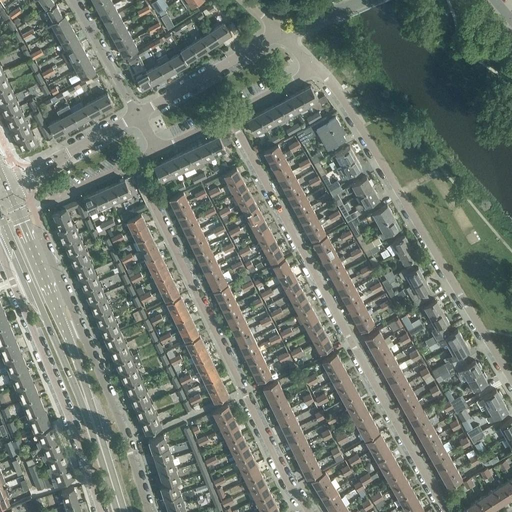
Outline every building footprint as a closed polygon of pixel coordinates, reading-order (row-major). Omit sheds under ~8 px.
[(100,0),(95,3),(100,12),(114,5),(111,0),(100,0)] [(47,9),(53,20),(63,15),(56,4),(47,9)] [(100,12),(105,21),(118,13),(114,5),(100,12)] [(0,10),(0,11),(5,19),(9,17),(3,9),(0,10)] [(105,21),(110,30),(123,22),(118,13),(105,21)] [(51,22),(56,31),(70,24),(65,14),(63,15),(53,20),(51,22)] [(7,22),(12,30),(16,28),(11,20),(7,22)] [(110,30),(115,38),(128,31),(123,22),(110,30)] [(213,29),(220,40),(231,33),(224,22),(213,29)] [(56,31),(61,40),(75,33),(70,24),(56,31)] [(33,29),(28,32),(22,34),(24,39),(27,37),(29,41),(33,38),(31,35),(35,33),(33,29)] [(213,29),(202,37),(209,48),(220,40),(213,29)] [(115,38),(119,47),(133,40),(128,31),(115,38)] [(61,40),(67,50),(80,43),(75,33),(61,40)] [(202,37),(191,44),(198,55),(209,48),(202,37)] [(133,40),(119,47),(124,56),(138,48),(135,44),(138,42),(136,38),(133,40)] [(67,50),(72,60),(86,52),(80,43),(67,50)] [(180,51),(181,52),(187,62),(198,55),(191,44),(180,51)] [(72,60),(77,69),(91,62),(86,52),(72,60)] [(181,52),(171,58),(177,69),(188,63),(187,62),(181,52)] [(171,58),(159,64),(165,76),(177,69),(171,58)] [(29,63),(34,71),(37,69),(33,61),(29,63)] [(91,62),(77,69),(82,78),(96,71),(91,62)] [(159,64),(147,71),(154,82),(165,76),(159,64)] [(0,72),(0,87),(9,83),(4,71),(0,72)] [(97,74),(99,77),(101,81),(105,79),(101,71),(97,74)] [(154,82),(147,71),(136,77),(142,89),(154,82)] [(35,74),(40,83),(43,81),(39,72),(35,74)] [(0,87),(0,101),(14,95),(9,83),(0,87)] [(310,85),(300,91),(307,105),(318,99),(317,98),(318,97),(315,92),(314,93),(310,85)] [(300,91),(289,96),(297,110),(307,105),(300,91)] [(107,92),(96,99),(102,110),(114,104),(107,92)] [(0,101),(0,102),(5,113),(20,106),(14,95),(0,101)] [(289,96),(279,102),(286,116),(297,110),(289,96)] [(96,99),(84,105),(90,117),(102,110),(96,99)] [(38,109),(33,100),(30,102),(34,111),(38,109)] [(279,102),(268,108),(276,122),(286,116),(279,102)] [(70,103),(58,109),(61,114),(73,108),(70,103)] [(84,105),(72,111),(78,123),(90,117),(84,105)] [(5,113),(11,125),(25,118),(20,106),(5,113)] [(268,108),(258,113),(265,127),(276,122),(268,108)] [(72,111),(60,118),(67,129),(78,123),(72,111)] [(319,111),(313,115),(315,120),(321,116),(319,111)] [(34,115),(47,140),(53,137),(39,112),(34,115)] [(265,127),(258,113),(247,119),(255,133),(265,127)] [(315,120),(313,115),(306,118),(309,123),(315,120)] [(326,117),(327,116),(297,133),(303,143),(320,133),(328,147),(345,137),(339,126),(341,125),(336,116),(328,121),(326,117)] [(11,125),(16,137),(31,130),(25,118),(11,125)] [(67,129),(60,118),(49,124),(55,136),(67,129)] [(298,123),(292,126),(294,131),(301,128),(298,123)] [(294,131),(292,126),(286,129),(289,134),(294,131)] [(31,130),(16,137),(21,149),(29,145),(30,148),(38,145),(31,130)] [(277,134),(271,138),(273,143),(280,139),(277,134)] [(219,135),(208,140),(215,154),(226,149),(219,135)] [(273,143),(271,138),(265,141),(268,146),(273,143)] [(208,140),(197,145),(204,159),(215,154),(208,140)] [(264,151),(269,160),(283,152),(278,143),(264,151)] [(197,145),(186,150),(193,165),(204,159),(197,145)] [(269,160),(274,169),(287,161),(285,157),(293,153),(291,150),(289,146),(284,149),(286,151),(283,153),(283,152),(269,160)] [(337,167),(342,164),(356,156),(350,146),(331,156),(337,167)] [(186,150),(176,155),(182,170),(193,165),(186,150)] [(314,163),(318,160),(324,157),(320,151),(310,157),(314,163)] [(176,155),(165,160),(172,175),(182,170),(176,155)] [(342,164),(337,167),(343,178),(362,167),(356,156),(342,164)] [(172,175),(165,160),(154,165),(161,180),(172,175)] [(318,169),(322,176),(325,173),(318,160),(314,163),(318,169)] [(226,161),(220,164),(222,170),(228,167),(226,161)] [(274,169),(278,177),(292,170),(287,161),(274,169)] [(222,170),(220,164),(213,167),(216,173),(222,170)] [(224,174),(229,183),(242,177),(236,167),(224,174)] [(278,177),(283,186),(297,179),(292,170),(278,177)] [(204,172),(198,175),(200,180),(207,177),(204,172)] [(322,176),(330,191),(340,185),(337,180),(332,184),(325,173),(322,176)] [(200,180),(198,175),(192,178),(194,183),(200,180)] [(373,187),(367,176),(346,187),(349,192),(355,188),(358,195),(373,187)] [(229,183),(234,193),(247,187),(242,177),(229,183)] [(125,179),(114,183),(122,200),(127,198),(126,196),(131,193),(125,179)] [(283,186),(288,195),(302,188),(297,179),(283,186)] [(183,182),(176,185),(179,190),(185,187),(183,182)] [(114,183),(104,188),(110,203),(116,200),(117,202),(122,200),(114,183)] [(179,190),(176,185),(170,188),(173,193),(179,190)] [(333,195),(339,207),(343,204),(337,193),(343,190),(340,185),(330,191),(333,195)] [(234,193),(240,203),(252,196),(247,187),(234,193)] [(373,187),(358,195),(362,201),(355,205),(358,209),(379,198),(373,187)] [(104,188),(94,192),(101,209),(106,207),(105,205),(110,203),(104,188)] [(288,195),(293,204),(306,196),(302,188),(288,195)] [(169,198),(174,207),(188,200),(183,191),(169,198)] [(101,209),(94,192),(83,197),(90,212),(95,209),(96,212),(101,209)] [(240,203),(245,213),(257,206),(252,196),(240,203)] [(293,204),(297,213),(311,205),(306,196),(293,204)] [(57,220),(60,227),(72,222),(67,210),(77,206),(82,217),(88,214),(81,198),(75,201),(60,208),(61,209),(54,212),(54,214),(52,215),(54,220),(57,220)] [(174,207),(178,216),(192,209),(188,200),(174,207)] [(210,200),(203,204),(206,209),(213,205),(210,200)] [(339,207),(347,221),(357,215),(355,211),(349,214),(343,204),(339,207)] [(375,217),(379,223),(394,215),(387,204),(367,216),(369,220),(375,217)] [(297,213),(302,221),(316,214),(311,205),(297,213)] [(245,213),(250,222),(263,216),(257,206),(245,213)] [(133,208),(127,211),(129,217),(135,214),(133,208)] [(178,216),(182,225),(196,218),(192,209),(178,216)] [(129,217),(127,211),(120,214),(123,220),(129,217)] [(127,220),(132,230),(146,223),(141,213),(127,220)] [(302,221),(307,230),(326,220),(324,215),(318,218),(316,214),(302,221)] [(347,221),(356,236),(361,234),(355,224),(360,221),(357,215),(347,221)] [(394,215),(379,223),(383,230),(377,233),(379,238),(400,226),(394,215)] [(250,222),(255,232),(268,225),(263,216),(250,222)] [(113,218),(106,221),(109,226),(115,223),(113,218)] [(182,225),(187,234),(201,227),(196,218),(182,225)] [(326,220),(307,230),(312,239),(325,232),(323,227),(328,224),(326,220)] [(63,241),(64,240),(79,233),(73,221),(72,222),(60,227),(57,228),(63,241)] [(109,226),(106,221),(100,224),(103,229),(109,226)] [(132,230),(137,240),(151,233),(146,223),(132,230)] [(255,232),(261,242),(273,235),(268,225),(255,232)] [(187,234),(191,243),(205,236),(201,227),(187,234)] [(64,240),(69,252),(84,245),(79,233),(64,240)] [(137,240),(142,250),(156,243),(151,233),(137,240)] [(313,241),(318,250),(332,243),(327,234),(313,241)] [(365,251),(368,250),(375,246),(381,242),(378,237),(366,244),(361,234),(356,236),(365,251)] [(392,241),(399,252),(411,245),(404,234),(392,241)] [(261,242),(266,251),(278,245),(273,235),(261,242)] [(191,243),(196,252),(210,245),(205,236),(191,243)] [(105,240),(109,249),(113,247),(109,238),(105,240)] [(142,250),(146,260),(160,253),(156,243),(142,250)] [(318,250),(323,259),(336,252),(332,243),(318,250)] [(69,252),(74,264),(89,257),(84,245),(69,252)] [(196,252),(200,261),(214,254),(210,245),(196,252)] [(278,245),(266,251),(271,261),(284,255),(278,245)] [(375,246),(368,250),(370,254),(379,249),(377,245),(375,246)] [(411,245),(399,252),(405,263),(417,256),(411,245)] [(110,251),(114,260),(118,258),(114,249),(110,251)] [(323,259),(327,268),(341,261),(336,252),(323,259)] [(358,255),(356,256),(359,263),(366,259),(363,252),(358,255)] [(146,260),(151,270),(165,263),(160,253),(146,260)] [(200,261),(204,270),(218,263),(214,254),(200,261)] [(74,264),(79,275),(94,269),(89,257),(74,264)] [(273,264),(278,274),(290,268),(285,258),(273,264)] [(245,263),(247,267),(250,271),(252,271),(253,271),(254,270),(255,270),(256,270),(250,260),(245,263)] [(116,263),(120,272),(124,270),(120,261),(116,263)] [(327,268),(332,277),(346,270),(341,261),(327,268)] [(151,270),(156,279),(170,273),(165,263),(151,270)] [(204,270),(209,279),(223,272),(218,263),(204,270)] [(409,280),(412,284),(424,277),(418,267),(414,269),(412,264),(398,272),(402,278),(402,277),(409,280)] [(278,274),(283,284),(296,277),(290,268),(278,274)] [(79,275),(84,287),(99,281),(94,269),(79,275)] [(332,277),(337,286),(351,278),(346,270),(332,277)] [(384,274),(387,278),(394,275),(391,270),(384,274)] [(223,272),(209,279),(213,288),(227,282),(223,272)] [(122,275),(126,283),(130,282),(126,273),(122,275)] [(156,279),(161,289),(175,283),(170,273),(156,279)] [(394,275),(387,278),(382,281),(382,282),(386,288),(388,289),(391,287),(391,285),(390,282),(396,279),(394,275)] [(283,284),(289,294),(301,287),(296,277),(283,284)] [(424,277),(412,284),(407,287),(417,305),(429,298),(425,291),(430,288),(424,277)] [(337,286),(342,294),(355,287),(351,278),(337,286)] [(84,287),(89,299),(104,293),(99,281),(84,287)] [(134,284),(136,289),(142,286),(139,281),(134,284)] [(380,288),(384,294),(386,293),(382,286),(380,282),(375,285),(378,289),(380,288)] [(175,283),(161,289),(166,299),(180,293),(175,283)] [(214,290),(218,299),(232,293),(228,283),(214,290)] [(127,286),(131,295),(135,293),(131,284),(127,286)] [(289,294),(294,303),(306,297),(301,287),(289,294)] [(342,294),(346,303),(360,296),(355,287),(342,294)] [(402,290),(391,296),(393,301),(405,294),(402,290)] [(89,299),(94,311),(109,305),(104,293),(89,299)] [(218,299),(223,308),(237,302),(232,293),(218,299)] [(388,301),(385,302),(388,307),(392,304),(386,293),(384,294),(388,301)] [(167,302),(172,311),(185,305),(181,295),(167,302)] [(133,298),(137,307),(141,305),(137,296),(133,298)] [(346,303),(351,312),(365,305),(360,296),(346,303)] [(294,303),(299,313),(311,306),(306,297),(294,303)] [(425,306),(431,317),(443,310),(437,300),(425,306)] [(223,308),(227,317),(241,311),(237,302),(223,308)] [(388,307),(386,307),(390,313),(396,310),(392,304),(388,307)] [(94,311),(99,323),(114,316),(109,305),(94,311)] [(172,311),(176,320),(190,314),(185,305),(172,311)] [(351,312),(356,321),(370,313),(365,305),(351,312)] [(299,313),(304,323),(317,316),(311,306),(299,313)] [(0,324),(8,321),(3,307),(0,308),(0,324)] [(138,310),(143,319),(147,317),(142,308),(138,310)] [(432,331),(434,335),(441,331),(447,328),(444,324),(449,321),(443,310),(431,317),(437,328),(432,331)] [(227,317),(231,326),(245,320),(241,311),(227,317)] [(370,313),(356,321),(361,330),(374,323),(370,313)] [(176,320),(180,329),(194,323),(190,314),(176,320)] [(114,316),(99,323),(105,335),(120,329),(114,316)] [(304,323),(310,332),(322,326),(317,316),(304,323)] [(144,320),(148,329),(152,327),(148,318),(144,320)] [(398,318),(395,320),(389,324),(393,331),(399,327),(402,325),(398,318)] [(410,324),(412,328),(422,322),(419,318),(410,324)] [(231,326),(236,335),(250,329),(245,320),(231,326)] [(0,341),(14,336),(8,321),(0,324),(0,341)] [(422,322),(412,328),(408,330),(411,334),(424,326),(422,322)] [(194,323),(180,329),(185,339),(199,333),(194,323)] [(310,332),(315,342),(327,335),(322,326),(310,332)] [(236,335),(240,344),(254,338),(250,329),(236,335)] [(365,337),(370,346),(384,338),(379,329),(365,337)] [(441,331),(434,335),(425,340),(428,346),(438,340),(441,344),(446,341),(450,347),(464,339),(458,329),(444,336),(441,331)] [(105,337),(110,349),(125,343),(120,330),(105,337)] [(149,332),(154,341),(158,339),(153,330),(149,332)] [(186,341),(191,352),(205,345),(200,335),(186,341)] [(327,335),(315,342),(320,352),(333,345),(327,335)] [(0,347),(4,357),(20,350),(14,336),(0,341),(0,347)] [(240,344),(244,353),(258,347),(254,338),(240,344)] [(370,346),(375,355),(389,347),(384,338),(370,346)] [(432,370),(435,376),(456,364),(453,359),(470,350),(464,339),(450,347),(453,353),(447,356),(448,356),(443,359),(446,362),(432,370)] [(155,344),(159,353),(163,351),(159,342),(155,344)] [(110,349),(116,361),(131,354),(125,343),(110,349)] [(191,352),(196,361),(210,355),(205,345),(191,352)] [(244,353),(249,362),(263,356),(258,347),(244,353)] [(375,355),(380,364),(394,356),(389,347),(375,355)] [(6,361),(10,371),(26,365),(20,350),(4,357),(1,358),(3,363),(6,361)] [(298,354),(293,356),(294,358),(297,363),(307,357),(304,352),(300,355),(299,353),(298,354)] [(322,360),(328,370),(342,362),(336,352),(322,360)] [(116,361),(121,373),(136,366),(131,354),(116,361)] [(161,356),(165,364),(169,362),(165,354),(161,356)] [(196,361),(200,371),(214,365),(210,355),(196,361)] [(249,362),(253,371),(267,365),(263,356),(249,362)] [(290,356),(285,359),(289,366),(294,363),(290,356)] [(380,364),(384,372),(399,364),(394,356),(380,364)] [(462,381),(467,378),(481,370),(480,368),(482,367),(479,362),(477,363),(475,360),(458,369),(456,364),(435,376),(438,381),(456,371),(462,381)] [(328,370),(333,380),(347,372),(342,362),(328,370)] [(384,372),(389,381),(403,373),(399,364),(384,372)] [(12,376),(16,386),(32,379),(26,365),(10,371),(7,372),(9,377),(12,376)] [(166,367),(176,388),(180,386),(170,365),(166,367)] [(200,371),(205,381),(219,374),(214,365),(200,371)] [(267,365),(253,371),(258,381),(272,374),(267,365)] [(121,373),(126,384),(141,378),(136,366),(121,373)] [(481,370),(467,378),(471,384),(465,387),(468,392),(487,381),(486,378),(487,377),(484,371),(482,372),(481,370)] [(333,380),(338,389),(352,382),(347,372),(333,380)] [(305,378),(307,381),(316,376),(315,373),(305,378)] [(389,381),(394,390),(408,382),(403,373),(389,381)] [(205,381),(210,391),(224,384),(219,374),(205,381)] [(316,376),(307,381),(309,385),(318,380),(316,376)] [(126,384),(131,396),(146,390),(141,378),(126,384)] [(18,390),(22,400),(38,393),(32,379),(16,386),(13,387),(15,391),(18,390)] [(263,387),(268,396),(282,389),(278,380),(263,387)] [(338,389),(343,399),(358,391),(352,382),(338,389)] [(394,390),(399,399),(413,391),(408,382),(394,390)] [(224,384),(210,391),(215,401),(229,394),(224,384)] [(175,398),(180,395),(182,399),(186,397),(181,388),(173,393),(175,398)] [(268,396),(272,405),(287,398),(282,389),(268,396)] [(485,401),(488,407),(502,399),(501,397),(503,396),(499,390),(498,391),(496,389),(477,400),(479,404),(485,401)] [(131,396),(136,408),(151,402),(146,390),(131,396)] [(344,411),(349,409),(363,401),(358,391),(343,399),(347,405),(342,407),(344,411)] [(399,399),(404,407),(418,399),(413,391),(399,399)] [(316,397),(317,401),(326,396),(325,392),(316,397)] [(23,405),(28,415),(44,408),(38,393),(22,400),(19,401),(21,406),(23,405)] [(451,404),(453,407),(465,400),(462,394),(450,401),(451,404)] [(326,396),(317,401),(319,404),(328,400),(326,396)] [(272,405),(276,414),(291,407),(287,398),(272,405)] [(404,407),(409,416),(423,408),(418,399),(404,407)] [(502,399),(488,407),(491,413),(486,416),(489,421),(508,410),(502,399)] [(183,402),(187,411),(191,409),(187,400),(183,402)] [(465,400),(453,407),(456,413),(468,406),(465,400)] [(349,409),(354,418),(368,410),(363,401),(349,409)] [(136,408),(141,420),(156,414),(151,402),(136,408)] [(213,411),(218,421),(232,414),(228,404),(213,411)] [(276,414),(281,423),(295,416),(291,407),(276,414)] [(44,408),(28,415),(25,416),(27,420),(29,419),(34,429),(50,423),(44,408)] [(409,416),(414,425),(428,417),(423,408),(409,416)] [(354,418),(359,428),(373,420),(368,410),(354,418)] [(326,417),(328,420),(337,415),(335,412),(326,417),(324,413),(317,417),(319,420),(326,417)] [(156,414),(141,420),(146,432),(161,426),(156,414)] [(218,421),(223,431),(237,424),(232,414),(218,421)] [(337,415),(328,420),(329,424),(339,419),(337,415)] [(281,423),(285,432),(300,425),(295,416),(281,423)] [(414,425),(419,433),(433,426),(428,417),(414,425)] [(511,418),(500,425),(507,437),(511,434),(511,418)] [(373,420),(359,428),(365,438),(379,430),(373,420)] [(33,432),(39,445),(58,437),(53,424),(33,432)] [(223,431),(227,441),(242,434),(237,424),(223,431)] [(467,431),(470,437),(482,430),(479,424),(467,431)] [(285,432),(289,441),(304,434),(300,425),(285,432)] [(419,433),(423,442),(438,434),(433,426),(419,433)] [(184,429),(188,440),(193,438),(192,434),(189,427),(184,429)] [(482,430),(470,437),(473,443),(485,436),(482,430)] [(336,436),(338,440),(347,435),(345,431),(336,436)] [(366,440),(371,450),(385,442),(380,432),(366,440)] [(227,441),(232,450),(247,443),(242,434),(227,441)] [(289,441),(294,450),(308,443),(304,434),(289,441)] [(423,442),(428,451),(443,443),(438,434),(423,442)] [(152,452),(153,451),(167,446),(164,435),(148,440),(152,452)] [(347,435),(338,440),(339,443),(349,438),(347,435)] [(28,465),(44,458),(64,450),(58,437),(39,445),(30,449),(33,457),(26,460),(28,465)] [(12,441),(17,453),(25,450),(20,438),(12,441)] [(188,440),(193,451),(198,449),(193,438),(188,440)] [(4,443),(7,450),(14,447),(11,440),(4,443)] [(371,450),(377,459),(391,451),(385,442),(371,450)] [(232,450),(237,460),(251,453),(247,443),(232,450)] [(294,450),(298,459),(313,452),(308,443),(294,450)] [(428,451),(433,460),(447,452),(443,443),(428,451)] [(155,457),(157,462),(172,457),(168,446),(167,446),(153,451),(154,453),(153,453),(154,457),(155,457)] [(14,447),(7,450),(10,456),(16,453),(14,447)] [(193,451),(197,462),(202,460),(198,449),(193,451)] [(44,458),(49,470),(49,471),(69,463),(64,450),(44,458)] [(377,459),(382,469),(396,461),(391,451),(377,459)] [(298,459),(302,468),(317,461),(313,452),(298,459)] [(433,460),(438,468),(452,460),(447,452),(433,460)] [(237,460),(242,470),(256,463),(251,453),(237,460)] [(348,459),(350,462),(359,457),(357,453),(348,459)] [(159,468),(160,474),(176,469),(172,457),(157,462),(157,464),(156,464),(158,469),(159,468)] [(359,457),(350,462),(352,466),(361,460),(359,457)] [(197,462),(202,473),(207,471),(205,467),(202,460),(197,462)] [(438,468),(443,477),(457,469),(452,460),(438,468)] [(317,461),(302,468),(307,478),(322,471),(317,461)] [(382,469),(388,478),(402,470),(396,461),(382,469)] [(49,471),(49,470),(41,474),(36,463),(29,466),(38,489),(46,486),(48,487),(55,484),(74,476),(69,463),(49,471)] [(242,470),(246,480),(261,473),(256,463),(242,470)] [(162,480),(164,485),(176,482),(180,481),(176,469),(160,474),(161,476),(160,476),(161,480),(162,480)] [(457,469),(443,477),(448,486),(462,478),(457,469)] [(388,478),(393,488),(407,480),(402,470),(388,478)] [(202,473),(206,484),(211,482),(207,471),(202,473)] [(311,479),(317,488),(331,480),(325,471),(311,479)] [(359,478),(361,480),(361,481),(370,476),(368,472),(359,478)] [(246,480),(251,490),(266,483),(261,473),(246,480)] [(361,481),(363,483),(364,485),(372,479),(370,476),(361,481)] [(317,488),(322,497),(336,488),(331,480),(317,488)] [(393,488),(399,498),(413,490),(407,480),(393,488)] [(164,498),(165,498),(165,497),(179,493),(176,482),(164,485),(160,486),(164,498)] [(206,484),(211,495),(216,493),(211,482),(206,484)] [(251,490),(256,500),(270,493),(266,483),(251,490)] [(511,495),(504,483),(495,488),(504,502),(511,496),(511,495)] [(62,490),(66,505),(72,503),(73,505),(79,503),(76,494),(75,494),(73,487),(74,487),(74,486),(62,490)] [(322,497),(327,505),(341,497),(336,488),(322,497)] [(495,488),(487,493),(495,507),(504,502),(495,488)] [(399,498),(404,507),(418,499),(413,490),(399,498)] [(371,497),(373,500),(382,495),(380,491),(371,497)] [(8,492),(0,494),(0,506),(9,502),(7,497),(10,496),(8,492)] [(165,498),(169,509),(184,504),(180,492),(179,493),(165,497),(165,498)] [(211,495),(215,506),(220,504),(216,493),(211,495)] [(256,500),(261,509),(275,502),(270,493),(256,500)] [(487,493),(478,499),(486,511),(487,511),(495,507),(487,493)] [(40,497),(36,498),(40,509),(48,506),(45,495),(40,497)] [(382,495),(373,500),(375,503),(384,498),(382,495)] [(327,505),(331,511),(334,511),(346,505),(341,497),(327,505)] [(418,499),(404,507),(407,511),(418,511),(424,509),(418,499)] [(486,511),(478,499),(470,504),(474,511),(486,511)] [(27,503),(30,511),(36,509),(32,500),(27,503)] [(279,511),(275,502),(261,509),(261,511),(279,511)] [(66,505),(68,511),(80,511),(81,510),(79,503),(73,505),(72,503),(66,505)]
